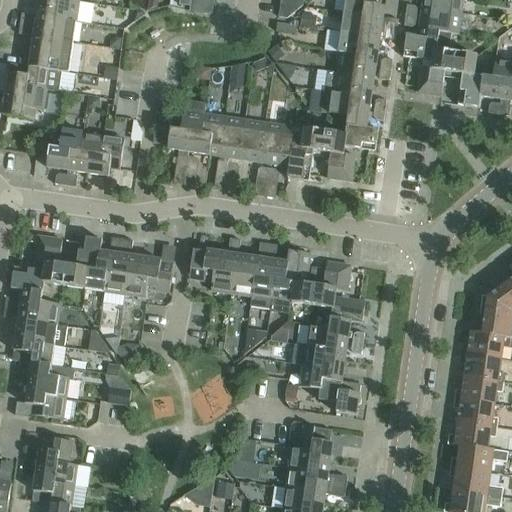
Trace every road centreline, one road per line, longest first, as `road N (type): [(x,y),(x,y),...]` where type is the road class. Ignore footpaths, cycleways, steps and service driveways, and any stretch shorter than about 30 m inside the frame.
road 1 (residential): [(436,252),(393,234),(196,204),(136,214),(6,196)]
road 2 (tertiary): [(393,511),(436,252)]
